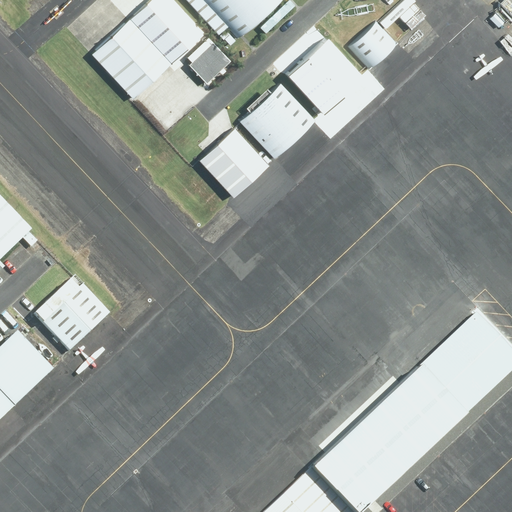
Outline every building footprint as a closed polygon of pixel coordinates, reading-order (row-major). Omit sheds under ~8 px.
[(175,0),(151,0),(130,19),(171,66),(207,35),(175,0)] [(274,0),(199,0),(236,37),(274,0)] [(292,0),(288,0),(260,28),(267,35),(297,4),(292,0)] [(511,11),(511,5),(506,0),(503,0),(499,5),(509,15),(511,11)] [(508,21),(494,7),(482,20),(497,34),(508,21)] [(171,66),(130,19),(91,53),(133,100),(171,66)] [(398,43),(376,20),(349,46),(371,69),(398,43)] [(355,77),(322,41),(279,80),(313,116),(355,77)] [(214,45),(192,66),(209,83),(230,62),(214,45)] [(309,120),(273,83),(235,119),(271,156),(309,120)] [(218,136),(189,163),(222,198),(258,165),(225,130),(218,136)] [(0,262),(27,236),(0,207),(0,262)] [(108,307),(79,277),(44,310),(35,319),(64,349),(108,307)] [(354,511),(511,359),(511,345),(475,308),(305,473),(342,511),(354,511)] [(0,413),(47,369),(11,332),(0,343),(0,413)] [(325,511),(294,480),(261,511),(325,511)]
